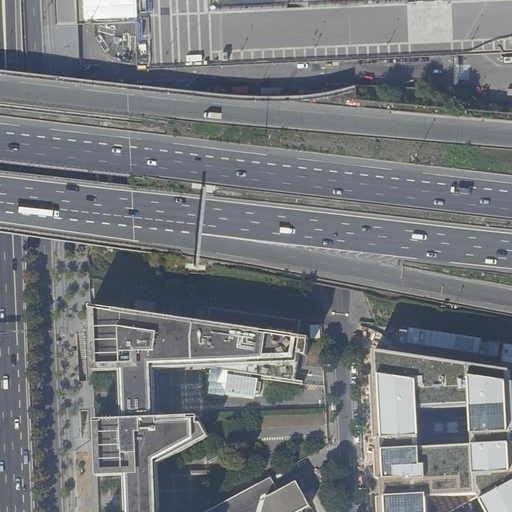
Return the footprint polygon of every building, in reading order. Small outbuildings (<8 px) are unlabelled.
[(150,16),(149,0),(140,0),(141,16),(150,16)] [(152,421),(150,369),(190,368),(259,376),(259,379),(301,385),(301,381),(293,380),(297,355),(305,356),(307,338),(296,337),(297,331),(206,317),(205,324),(88,306),(92,372),(118,370),(120,422),(94,423),(96,477),(97,477),(98,477),(123,476),(124,511),(158,511),(157,465),(208,438),(200,424),(196,424),(197,420),(198,420),(197,419),(152,421)] [(206,317),(297,331),(300,321),(208,307),(206,317)] [(310,325),(310,339),(320,338),(320,325),(310,325)] [(511,511),(511,385),(510,368),(371,349),(378,511),(511,511)] [(204,511),(301,511),(303,509),(309,506),(296,481),(278,491),(270,477),(204,511)]
